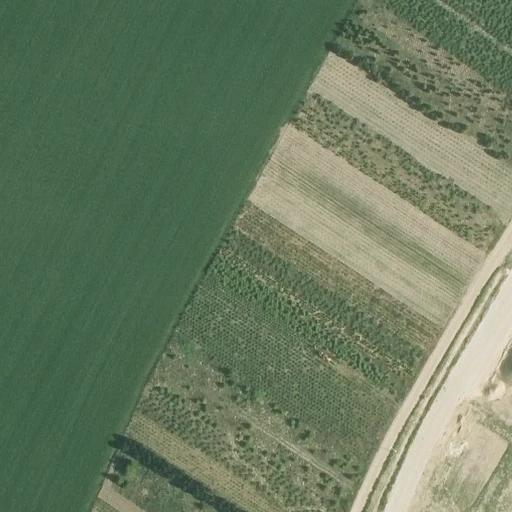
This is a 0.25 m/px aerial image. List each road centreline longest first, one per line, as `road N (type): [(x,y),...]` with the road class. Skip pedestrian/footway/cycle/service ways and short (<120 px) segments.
road 1 (track): [(357,511),(511,233)]
road 2 (residential): [(400,511),(511,302)]
